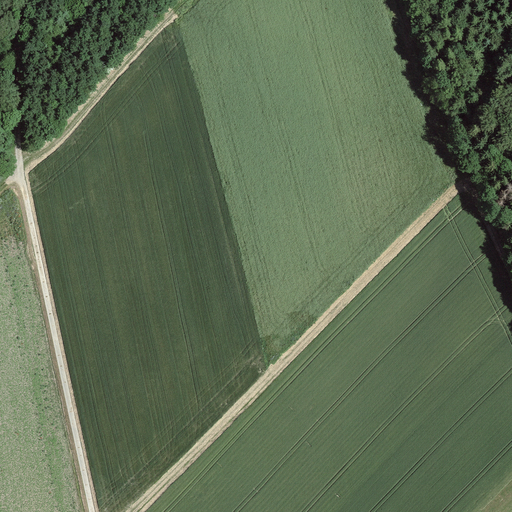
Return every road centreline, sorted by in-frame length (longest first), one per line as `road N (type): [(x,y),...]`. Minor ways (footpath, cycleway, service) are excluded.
road 1 (track): [(92,511),(20,174)]
road 2 (track): [(20,174),(14,93),(29,0)]
